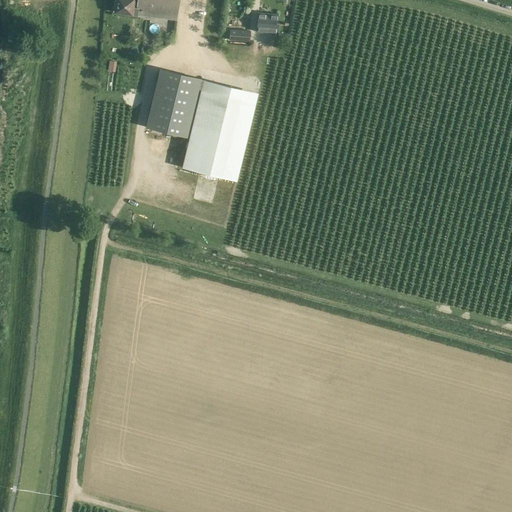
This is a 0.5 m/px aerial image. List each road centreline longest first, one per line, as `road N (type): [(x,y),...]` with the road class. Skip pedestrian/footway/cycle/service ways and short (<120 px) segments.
road 1 (track): [(511,353),(102,242),(69,511)]
road 2 (track): [(102,242),(140,166),(153,67),(188,32),(190,0)]
